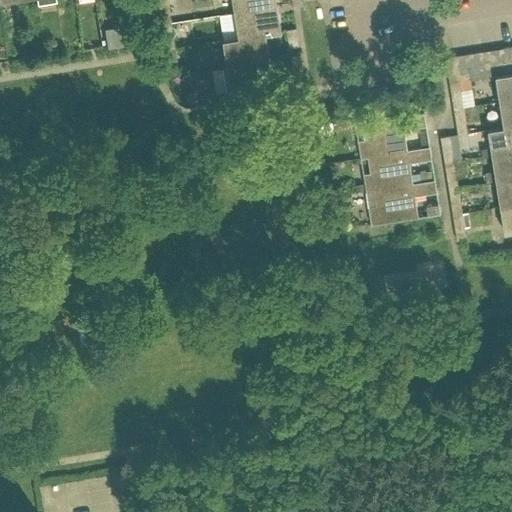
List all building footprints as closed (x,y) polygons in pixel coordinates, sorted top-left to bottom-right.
[(159,0),(161,14),(170,13),(168,0),(159,0)] [(234,0),(236,11),(279,4),(278,0),(234,0)] [(240,37),(267,33),(283,30),(279,4),(236,11),(240,36),(240,37)] [(165,40),(174,38),(172,21),(163,22),(165,40)] [(290,47),(298,45),(299,45),(296,27),(287,29),(290,47)] [(228,65),(271,58),(267,33),(240,37),(240,36),(224,38),(228,65)] [(506,72),(511,71),(511,44),(502,47),(506,72)] [(495,74),(496,74),(506,72),(502,47),(491,48),(495,74)] [(484,76),(495,74),(491,48),(480,50),(484,76)] [(473,78),(484,76),(480,50),(469,52),(473,78)] [(461,80),(473,78),(469,52),(457,54),(461,80)] [(295,73),(302,71),(303,71),(301,53),(292,55),(295,73)] [(450,81),(461,80),(457,54),(446,55),(450,81)] [(227,92),(275,84),(271,58),(228,65),(223,66),(227,92)] [(501,100),(511,98),(511,71),(506,72),(496,74),(501,100)] [(453,99),(462,97),(460,80),(450,82),(453,99)] [(505,126),(511,124),(511,98),(501,100),(505,125),(505,126)] [(457,124),(466,123),(464,105),(454,107),(457,124)] [(366,137),(358,139),(361,156),(409,149),(405,128),(427,125),(425,113),(425,111),(368,121),(356,122),(356,124),(364,122),(366,137)] [(329,120),(310,123),(313,138),(332,134),(329,120)] [(492,146),(483,147),(484,156),(493,154),(511,151),(511,124),(505,126),(505,125),(489,128),(492,146)] [(444,153),(453,152),(450,134),(441,136),(444,153)] [(432,158),(430,145),(409,149),(361,156),(361,157),(369,156),(371,171),(364,172),(366,189),(414,182),(411,161),(432,158)] [(495,169),(486,171),(488,181),(497,180),(511,177),(511,151),(493,154),(495,169)] [(448,179),(457,177),(454,160),(445,161),(448,179)] [(501,205),(511,203),(511,177),(497,180),(501,205)] [(436,179),(414,182),(366,189),(366,190),(374,189),(377,204),(369,205),(372,223),(419,216),(416,195),(438,191),(436,179)] [(452,204),(461,203),(459,186),(449,187),(452,204)] [(511,203),(501,205),(505,231),(511,230),(511,203)] [(456,230),(465,229),(463,211),(453,212),(456,230)] [(129,470),(128,470),(130,481),(151,478),(149,466),(129,470)] [(151,478),(130,481),(132,492),(153,489),(151,478)] [(153,489),(132,492),(134,503),(155,500),(153,489)] [(155,500),(134,503),(135,511),(146,511),(156,510),(155,500)]
